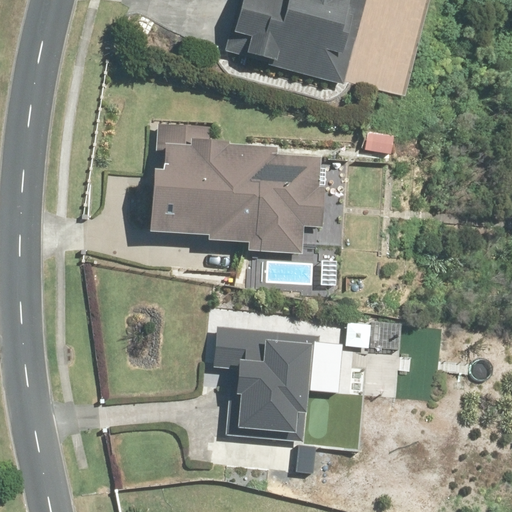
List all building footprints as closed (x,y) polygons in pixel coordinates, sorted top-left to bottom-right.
[(342,87),(362,0),(237,0),(229,34),(249,38),(243,63),(342,87)] [(213,129),(151,126),(144,234),(205,238),(205,245),(246,248),(246,250),(300,253),(302,229),(316,230),(321,148),(213,142),(213,129)] [(394,135),(363,133),(362,154),(393,155),(394,135)] [(319,337),(228,328),(217,327),(217,333),(208,332),(205,362),(214,363),(213,367),(232,369),(225,435),(304,442),(309,391),(338,394),(343,345),(319,342),(319,337)] [(313,473),(316,446),(298,445),(296,472),(313,473)]
